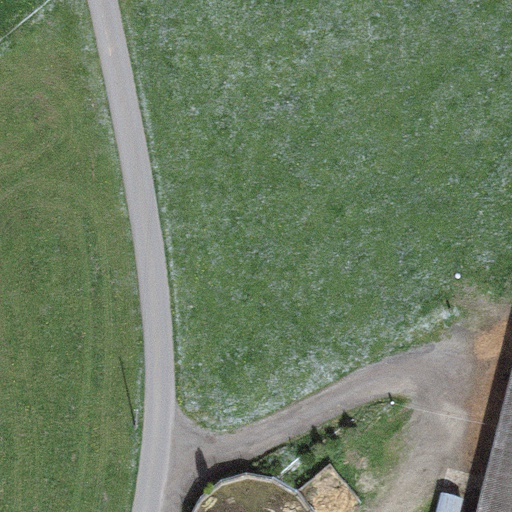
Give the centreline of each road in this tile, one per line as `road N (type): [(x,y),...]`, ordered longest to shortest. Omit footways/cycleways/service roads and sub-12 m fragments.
road 1 (unclassified): [(145,511),(157,315),(99,0)]
road 2 (track): [(457,337),(151,486)]
